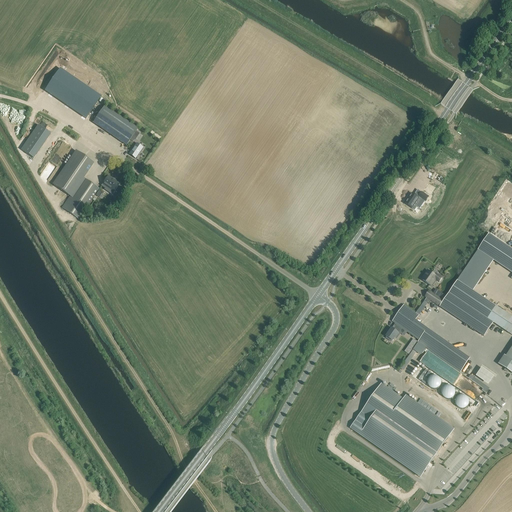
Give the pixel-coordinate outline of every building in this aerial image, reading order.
[(101,97),(60,68),(44,91),(86,119),(101,97)] [(126,145),(138,129),(104,106),(93,123),(126,145)] [(38,126),(21,151),(33,159),(51,134),(38,126)] [(136,144),(128,154),(135,159),(143,148),(136,144)] [(88,160),(76,151),(53,185),(70,196),(83,177),(90,167),(85,164),(88,160)] [(441,183),(444,178),(435,173),(432,177),(441,183)] [(108,192),(112,195),(119,185),(115,182),(116,181),(108,176),(102,185),(110,190),(108,192)] [(62,208),(78,219),(99,189),(83,177),(70,196),(62,208)] [(429,186),(426,190),(431,194),(434,189),(429,186)] [(418,198),(412,194),(405,204),(414,210),(422,199),(425,202),(428,197),(422,192),(418,198)] [(511,274),(511,250),(485,234),(472,256),(469,254),(462,265),(464,266),(456,280),(459,281),(477,253),(511,274)] [(427,274),(423,280),(427,283),(430,285),(434,279),(439,282),(442,278),(441,277),(437,274),(438,273),(433,270),(431,273),(428,271),(426,274),(427,274)] [(392,322),(397,325),(401,328),(407,332),(415,320),(416,320),(419,316),(404,305),(392,322)] [(511,335),(511,310),(505,306),(494,323),(511,335)] [(399,332),(401,328),(397,325),(394,330),(392,328),(386,336),(387,337),(386,338),(391,342),(392,340),(393,341),(395,337),(397,339),(400,333),(399,332)] [(504,355),(498,364),(505,368),(505,369),(508,371),(508,370),(509,371),(511,372),(511,346),(506,356),(504,355)] [(417,363),(410,373),(440,393),(445,384),(442,382),(445,379),(423,365),(424,363),(421,361),(419,364),(417,363)] [(486,385),(492,376),(480,367),(474,376),(486,385)] [(482,399),(488,388),(474,380),(472,382),(480,387),(473,399),(478,401),(480,398),(482,399)] [(382,384),(351,428),(420,477),(454,429),(447,425),(426,410),(406,396),(403,400),(400,397),(382,384)]
